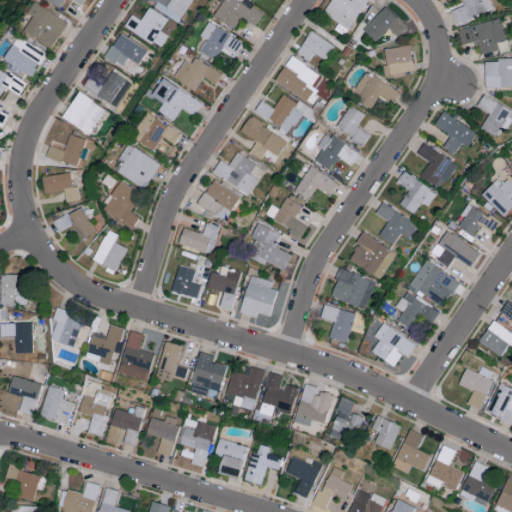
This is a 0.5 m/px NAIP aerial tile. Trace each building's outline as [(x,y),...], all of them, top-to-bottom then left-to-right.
[(83,0),(47,0),(60,8),(64,0),(74,0),(81,4),(83,0)] [(144,0),(178,21),(190,0),(144,0)] [(234,28),(241,16),(256,25),(262,14),(238,0),(223,0),(214,16),(234,28)] [(331,0),(323,15),(351,29),(365,0),(331,0)] [(451,11),(456,24),(492,9),(488,0),(462,0),(465,5),(451,11)] [(30,13),(34,16),(24,31),(51,49),(68,23),(37,2),(30,13)] [(167,18),(148,7),(141,20),(131,15),(124,28),(160,47),(167,35),(160,31),(167,18)] [(363,30),(375,42),(388,28),(397,37),(406,27),(385,7),(363,30)] [(482,54),(500,50),(501,53),(509,51),(502,19),(459,28),(462,45),(479,41),(482,54)] [(242,43),(208,21),(199,35),(206,39),(199,51),(212,59),(220,47),(234,56),(242,43)] [(296,52),(308,60),(314,53),(323,59),(333,45),(311,30),(296,52)] [(105,59),(122,67),(126,58),(139,64),(147,48),(117,34),(105,59)] [(45,50),(16,36),(4,64),(33,77),(45,50)] [(385,48),(388,74),(413,71),(410,45),(385,48)] [(187,55),(173,78),(195,91),(203,77),(216,85),(222,75),(187,55)] [(310,88),(319,72),(289,57),(275,83),(313,103),(319,92),(310,88)] [(511,59),(485,60),(485,88),(511,87),(511,96),(511,95),(511,59)] [(0,94),(4,87),(19,95),(26,83),(0,68),(0,94)] [(96,96),(116,108),(130,82),(111,71),(96,96)] [(391,105),(399,93),(367,71),(351,95),(370,108),(378,96),(391,105)] [(84,89),(94,91),(96,80),(87,78),(84,89)] [(202,104),(164,78),(153,96),(163,102),(158,111),(173,121),(181,109),(193,116),(202,104)] [(106,108),(77,92),(62,119),(90,135),(106,108)] [(262,101),(255,112),(290,132),(301,113),(304,114),(307,108),(282,93),(274,108),(262,101)] [(480,127),(495,136),(501,126),(504,129),(511,115),(511,111),(484,94),(477,106),(489,114),(480,127)] [(364,144),(369,134),(357,127),(365,113),(349,105),(336,129),(364,144)] [(0,126),(2,127),(8,114),(0,110),(0,126)] [(461,143),(467,147),(476,133),(443,111),(434,125),(450,135),(443,146),(454,154),(461,143)] [(181,131),(144,114),(132,140),(155,151),(161,139),(175,145),(181,131)] [(288,141),(250,117),(241,131),(257,141),(249,152),(260,159),(267,149),(278,156),(288,141)] [(347,144),(324,133),(318,147),(321,148),(315,161),(335,171),(347,144)] [(87,140),(70,134),(64,150),(50,145),(47,157),(78,167),(87,140)] [(117,171),(143,189),(160,165),(128,143),(118,158),(123,162),(117,171)] [(420,175),(440,189),(456,164),(424,143),(417,154),(429,162),(420,175)] [(257,179),(250,176),(257,163),(236,153),(230,165),(220,160),(213,174),(250,194),(257,179)] [(330,195),(337,182),(309,166),(295,191),(309,199),(316,187),(330,195)] [(45,194),(63,191),(65,201),(78,199),(74,179),(71,179),(70,172),(42,177),(45,194)] [(415,213),(420,202),(428,206),(437,191),(403,173),(397,183),(409,189),(400,205),(415,213)] [(511,208),(511,186),(500,175),(481,195),(504,217),(511,208)] [(239,197),(213,180),(197,204),(223,220),(239,197)] [(132,228),(139,218),(130,212),(140,194),(119,181),(102,209),(132,228)] [(301,237),(307,226),(294,218),(301,206),(286,197),(272,220),(301,237)] [(375,213),(388,221),(379,235),(393,245),(400,234),(408,239),(418,225),(383,202),(375,213)] [(492,234),(499,223),(469,204),(455,226),(472,237),(479,226),(492,234)] [(95,231),(80,206),(53,222),(59,232),(74,223),(82,238),(95,231)] [(218,227),(205,223),(202,233),(183,228),(179,245),(211,254),(218,227)] [(291,254),(275,247),(281,234),(257,223),(250,237),(260,242),(253,259),(264,264),(266,261),(284,270),(291,254)] [(93,261),(117,270),(126,247),(114,242),(117,234),(106,229),(93,261)] [(480,252),(446,230),(430,254),(449,266),(455,256),(471,267),(480,252)] [(396,252),(363,233),(348,260),(380,279),(396,252)] [(409,284),(439,305),(456,281),(426,260),(409,284)] [(199,299),(203,285),(192,283),(195,270),(178,266),(172,292),(199,299)] [(241,271),(221,266),(219,274),(211,272),(207,288),(223,292),(219,307),(231,310),(241,271)] [(364,310),(375,282),(341,268),(330,295),(364,310)] [(26,275),(1,274),(0,295),(0,306),(15,307),(15,304),(25,304),(26,275)] [(269,316),(277,290),(270,288),(271,281),(250,275),(239,312),(255,317),(256,312),(269,316)] [(439,308),(403,294),(397,308),(402,310),(397,322),(416,330),(420,320),(432,325),(439,308)] [(511,303),(508,301),(501,313),(511,320),(511,303)] [(322,320),(333,321),(330,338),(349,341),(354,311),(324,306),(322,320)] [(50,339),(73,348),(85,318),(57,307),(52,319),(58,321),(50,339)] [(508,343),(511,345),(511,332),(491,321),(479,344),(501,356),(508,343)] [(1,324),(2,336),(16,335),(16,353),(33,352),(32,340),(37,339),(37,323),(1,324)] [(378,340),(371,353),(395,366),(402,353),(407,357),(415,343),(381,323),(373,337),(378,340)] [(112,364),(122,328),(110,325),(106,339),(92,336),(86,357),(112,364)] [(154,354),(139,349),(144,334),(130,330),(117,371),(146,380),(154,354)] [(157,371),(185,377),(188,367),(177,364),(181,345),(164,341),(157,371)] [(213,356),(199,352),(191,383),(193,383),(191,392),(207,396),(208,391),(219,394),(227,366),(211,362),(213,356)] [(233,405),(254,410),(263,370),(249,366),(247,374),(232,371),(227,394),(235,396),(233,405)] [(494,372),(480,367),(478,373),(465,368),(458,385),(471,390),(466,404),(480,409),(494,372)] [(291,413),(297,387),(283,384),(285,376),(269,373),(260,413),(272,416),(273,409),(291,413)] [(19,410),(32,414),(41,384),(13,375),(8,393),(22,398),(19,410)] [(487,413),(511,423),(511,382),(503,378),(487,413)] [(324,423),(333,395),(318,390),(319,387),(305,383),(293,421),(309,426),(311,419),(324,423)] [(68,423),(73,402),(62,399),(64,389),(48,385),(40,417),(68,423)] [(87,432),(100,435),(111,396),(95,392),(93,398),(83,395),(78,412),(92,416),(87,432)] [(354,401),(340,397),(332,430),(357,436),(362,416),(351,413),(354,401)] [(123,442),(134,445),(145,409),(131,404),(129,413),(115,408),(110,425),(127,430),(123,442)] [(169,456),(180,420),(165,416),(163,421),(150,417),(145,433),(160,438),(156,452),(169,456)] [(374,442),(390,449),(400,426),(377,416),(372,429),(379,432),(374,442)] [(204,467),(215,426),(187,419),(178,451),(192,455),(190,463),(204,467)] [(430,455),(415,449),(422,434),(408,429),(393,465),(408,471),(411,465),(423,471),(430,455)] [(238,479),(248,447),(219,438),(215,453),(223,455),(218,473),(238,479)] [(244,479),(261,485),(266,467),(278,470),(282,457),(268,453),(270,447),(260,444),(257,454),(252,452),(244,479)] [(449,465),(455,451),(443,445),(427,481),(442,488),(443,486),(455,491),(463,472),(449,465)] [(285,473),(300,479),(294,493),(307,499),(321,464),(314,461),(312,465),(292,457),(285,473)] [(461,494),(488,505),(496,486),(482,481),(488,466),(474,461),(461,494)] [(32,500),(40,475),(9,465),(5,477),(16,481),(12,493),(32,500)] [(345,499),(351,484),(339,480),(343,471),(329,466),(315,505),(325,509),(331,494),(345,499)] [(511,511),(511,478),(507,477),(495,508),(504,511),(511,511)] [(92,511),(99,485),(86,481),(83,493),(66,489),(60,511),(92,511)] [(349,511),(379,511),(385,499),(358,489),(349,511)] [(136,497),(119,493),(116,506),(133,510),(136,497)] [(412,511),(415,507),(395,498),(389,511),(412,511)] [(167,511),(170,506),(152,501),(148,511),(138,511),(136,511),(135,511),(167,511)]
